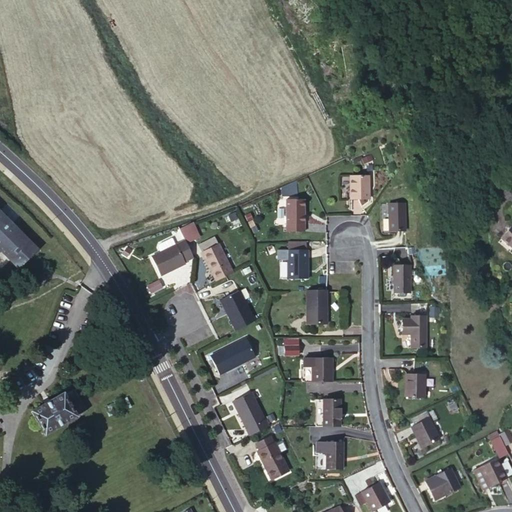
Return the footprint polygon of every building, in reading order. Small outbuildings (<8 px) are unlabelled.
[(370,170),(351,170),(351,193),(370,193),(370,170)] [(307,193),(289,193),(288,226),(306,226),(307,193)] [(406,197),(388,197),(388,225),(406,225),(406,197)] [(0,216),(0,257),(12,271),(33,252),(0,216)] [(511,221),(497,237),(511,251),(511,221)] [(158,237),(160,242),(174,234),(171,228),(158,235),(158,237)] [(194,249),(184,229),(174,234),(160,242),(151,247),(160,266),(194,249)] [(196,237),(199,244),(217,235),(214,229),(196,237)] [(199,244),(214,273),(231,265),(217,235),(199,244)] [(289,245),(288,245),(288,274),(308,274),(309,245),(306,245),(296,245),(289,245)] [(410,259),(392,259),(391,286),(409,287),(410,259)] [(233,324),(252,315),(237,283),(218,293),(233,324)] [(326,318),(326,286),(306,285),(305,318),(326,318)] [(425,312),(409,313),(409,315),(399,315),(400,331),(409,332),(409,345),(425,345),(425,312)] [(243,331),(207,349),(215,367),(253,350),(243,331)] [(299,354),(299,344),(283,344),(283,354),(299,354)] [(311,376),(331,377),(332,352),(311,352),(311,376)] [(423,370),(403,369),(402,393),(422,394),(423,370)] [(229,392),(246,428),(265,419),(249,383),(229,392)] [(75,385),(63,390),(68,399),(79,393),(75,385)] [(68,399),(63,390),(28,407),(40,430),(75,413),(74,412),(70,404),(68,399)] [(319,420),(337,421),(338,394),(319,393),(319,420)] [(131,403),(126,394),(102,403),(108,413),(131,403)] [(70,404),(74,412),(86,407),(82,398),(70,404)] [(423,412),(404,421),(415,443),(433,434),(423,412)] [(505,436),(500,425),(493,428),(498,439),(505,436)] [(259,432),(245,439),(248,446),(246,447),(261,478),(280,469),(265,438),(263,439),(259,432)] [(337,435),(310,435),(310,461),(338,461),(337,435)] [(466,445),(476,464),(476,465),(494,456),(484,436),(466,445)] [(468,468),(476,464),(466,445),(459,448),(468,468)] [(444,464),(427,471),(437,490),(437,491),(453,483),(444,464)] [(437,490),(427,471),(415,477),(425,495),(437,490)] [(371,476),(353,486),(364,506),(383,496),(371,476)] [(341,511),(336,498),(305,510),(306,511),(341,511)]
